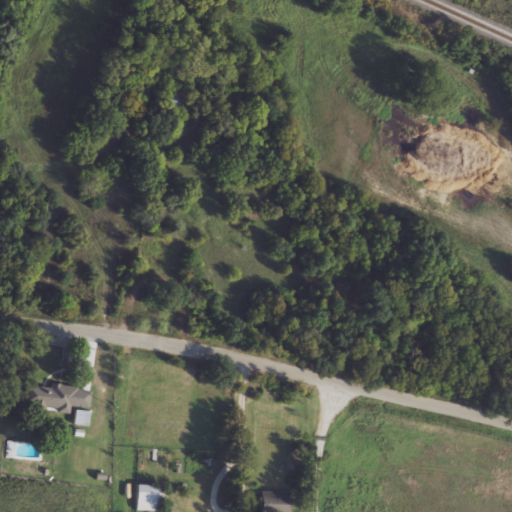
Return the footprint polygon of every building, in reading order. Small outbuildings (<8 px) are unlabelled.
[(186,115),(161,115),(161,86),(186,86),(186,115)] [(169,264),(139,254),(146,234),(176,244),(169,264)] [(69,407),(68,414),(21,408),(24,383),(89,392),(87,409),(69,407)] [(73,425),(73,412),(87,412),(87,425),(73,425)] [(134,511),(134,486),(159,486),(159,511),(134,511)] [(286,492),(286,511),(259,511),(259,492),(286,492)]
